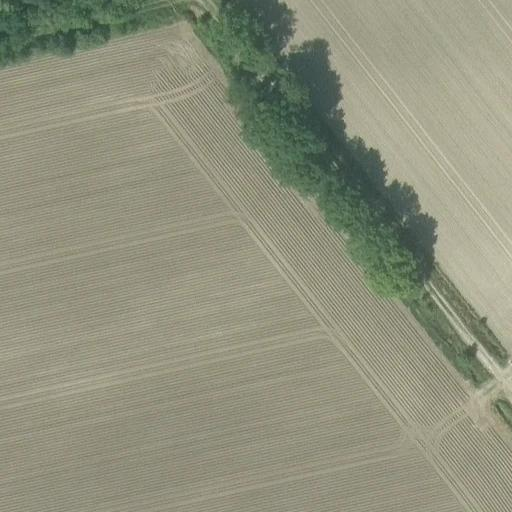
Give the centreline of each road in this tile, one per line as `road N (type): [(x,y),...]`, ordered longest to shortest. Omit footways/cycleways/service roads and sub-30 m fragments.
road 1 (track): [(194,0),(511,395)]
road 2 (track): [(0,36),(166,0)]
